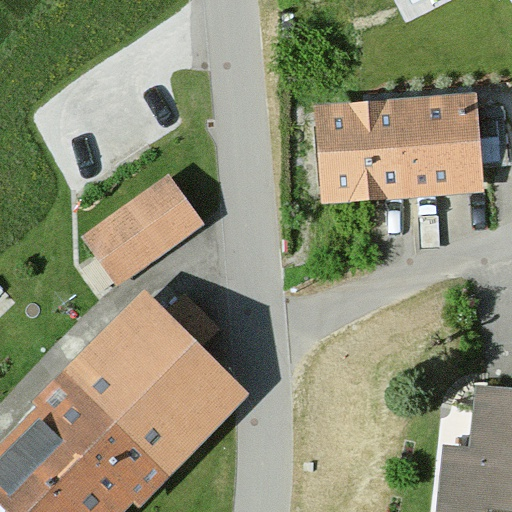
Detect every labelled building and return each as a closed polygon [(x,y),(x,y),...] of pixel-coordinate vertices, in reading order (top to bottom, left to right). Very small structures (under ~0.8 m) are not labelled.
[(469,104),(317,115),(325,211),(476,199),(469,104)] [(162,189),(79,245),(110,292),(193,233),(162,189)] [(166,325),(205,348),(223,317),(184,294),(166,325)] [(42,421),(0,463),(0,511),(122,511),(128,506),(133,511),(243,401),(140,299),(30,410),(42,421)] [(511,511),(511,400),(474,397),(468,455),(445,453),(438,511),(511,511)]
